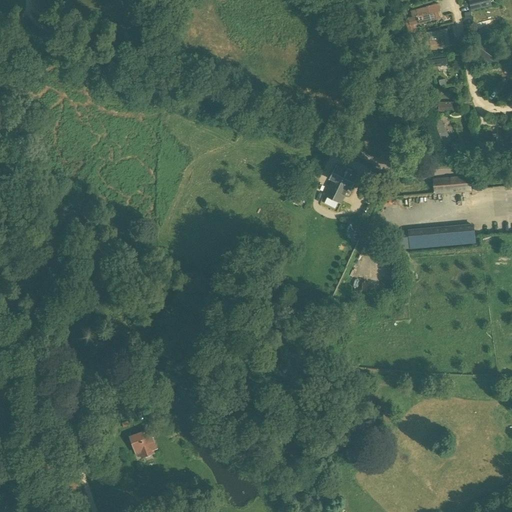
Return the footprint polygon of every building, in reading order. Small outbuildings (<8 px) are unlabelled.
[(469,0),(472,10),(492,4),(490,0),(469,0)] [(440,4),(415,10),(418,20),(443,14),(440,4)] [(414,16),(407,18),(407,19),(409,26),(413,25),(417,24),(414,16)] [(504,17),(462,29),(463,32),(466,46),(508,36),(504,17)] [(446,29),(426,33),(428,43),(449,38),(446,29)] [(511,52),(508,36),(466,46),(472,69),(511,59),(511,52)] [(429,60),(430,71),(449,70),(448,59),(429,60)] [(511,59),(472,69),(477,89),(478,90),(479,92),(480,94),(481,96),(482,97),(484,99),(485,100),(487,101),(489,102),(491,103),(493,104),(494,104),(498,105),(502,105),(505,105),(509,105),(511,104),(511,59)] [(468,82),(423,90),(429,117),(472,110),(477,109),(476,107),(475,106),(474,104),(473,102),(472,100),(472,98),(468,82)] [(477,109),(472,110),(477,147),(488,147),(505,147),(505,111),(482,113),(480,112),(478,111),(477,109)] [(472,110),(429,117),(436,146),(446,147),(462,147),(477,147),(472,110)] [(336,165),(329,179),(332,180),(325,194),(341,202),(348,188),(351,190),(358,175),(350,172),(351,169),(344,166),(343,168),(336,165)] [(435,193),(470,190),(469,177),(469,176),(468,176),(435,179),(434,179),(434,180),(435,191),(435,193)] [(310,194),(314,186),(306,181),(301,190),(310,194)] [(295,189),(292,195),(307,204),(310,197),(295,189)] [(411,248),(475,243),(473,225),(409,231),(411,248)] [(148,427),(130,433),(138,454),(141,453),(142,456),(153,452),(152,449),(156,448),(148,427)]
